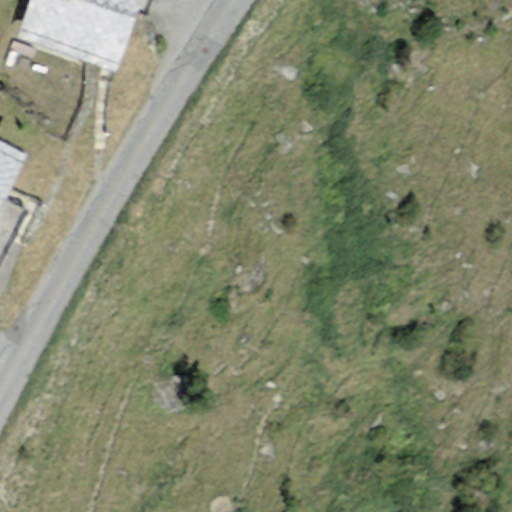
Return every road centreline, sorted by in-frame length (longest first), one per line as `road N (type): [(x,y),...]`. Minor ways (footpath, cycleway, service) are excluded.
road 1 (residential): [(120,177),(0,402)]
road 2 (unclassified): [(237,0),(120,177)]
